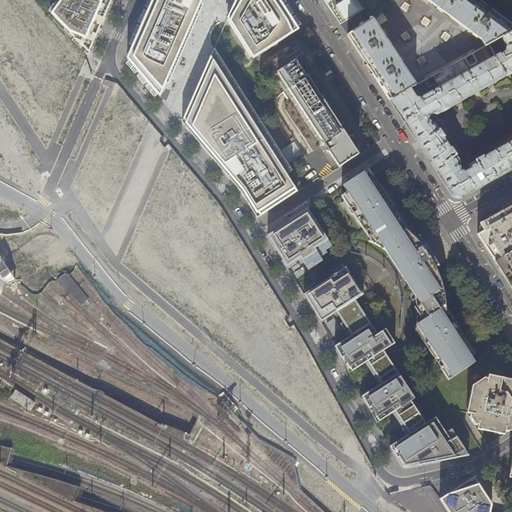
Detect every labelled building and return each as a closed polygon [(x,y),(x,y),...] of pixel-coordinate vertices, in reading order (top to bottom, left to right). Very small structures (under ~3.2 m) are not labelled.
[(64,0),(51,15),(54,17),(66,3),(72,0),(100,0),(106,3),(102,13),(106,14),(111,1),(109,0),(64,0)] [(73,36),(92,45),(106,14),(102,13),(106,3),(100,0),(72,0),(66,3),(54,17),(73,36)] [(202,0),(152,0),(127,58),(161,97),(202,0)] [(299,30),(279,0),(236,0),(228,19),(254,59),(299,30)] [(324,0),(331,10),(341,25),(365,10),(358,0),(324,0)] [(427,0),(438,7),(437,8),(442,12),(443,11),(473,34),(472,35),(477,38),(478,38),(482,40),(485,46),(489,44),(500,38),(511,31),(511,25),(494,12),(477,0),(427,0)] [(401,64),(387,42),(388,42),(384,36),(383,37),(372,20),(347,36),(354,45),(377,81),(390,100),(410,89),(415,86),(404,69),(405,69),(402,63),(401,64)] [(390,100),(400,116),(419,145),(442,181),(453,197),(460,199),(470,193),(495,179),(511,169),(511,31),(500,38),(506,46),(505,51),(501,53),(500,52),(495,55),(489,44),(485,46),(424,81),(429,89),(434,86),(437,91),(433,93),(430,93),(427,95),(426,97),(421,100),(416,99),(410,89),(390,100)] [(92,45),(73,36),(89,52),(92,45)] [(291,94),(339,167),(359,154),(349,139),(357,134),(298,43),(273,60),(280,71),(277,73),(291,94)] [(303,188),(213,52),(190,104),(184,119),(244,190),(261,216),(303,188)] [(282,149),(292,162),(302,154),(292,141),(282,149)] [(445,299),(444,292),(442,284),(440,279),(436,268),(439,265),(419,235),(412,240),(405,229),(402,231),(385,205),(390,202),(373,176),(368,169),(343,186),(347,193),(342,196),(369,238),(368,241),(385,249),(414,294),(416,305),(414,307),(416,311),(416,322),(415,329),(448,379),(475,362),(470,356),(475,353),(446,310),(445,299)] [(511,201),(507,204),(508,207),(501,211),(502,212),(498,214),(480,224),(484,232),(478,235),(482,241),(499,267),(511,286),(511,201)] [(294,218),(267,236),(274,246),(287,267),(297,261),(301,258),(309,271),(323,261),(319,255),(332,247),(312,216),(311,214),(298,223),(294,218)] [(198,240),(213,251),(223,238),(208,227),(198,240)] [(16,278),(0,253),(0,277),(9,284),(16,278)] [(346,268),(304,295),(321,323),(336,313),(351,335),(379,318),(346,268)] [(0,294),(1,295),(9,284),(0,277),(0,294)] [(327,323),(333,332),(340,328),(334,318),(327,323)] [(351,335),(335,346),(341,359),(344,358),(346,361),(352,372),(361,366),(359,363),(363,360),(365,363),(372,374),(375,372),(382,383),(379,385),(362,396),(369,409),(371,407),(377,418),(379,422),(388,416),(386,413),(390,410),(392,413),(400,424),(402,423),(409,433),(407,435),(390,447),(391,449),(397,459),(403,468),(415,466),(454,459),(469,456),(451,429),(443,434),(433,418),(426,423),(418,412),(411,400),(414,398),(391,362),(383,350),(395,343),(379,318),(351,335)] [(375,372),(372,374),(379,385),(382,383),(375,372)] [(477,429),(505,434),(505,431),(509,432),(511,429),(511,379),(489,375),(488,378),(484,377),(473,385),(467,413),(470,414),(470,417),(474,425),(478,425),(477,429)] [(19,402),(23,395),(16,391),(12,398),(19,402)] [(37,404),(23,395),(19,402),(32,411),(37,404)] [(402,423),(400,424),(407,435),(409,433),(402,423)] [(451,492),(440,499),(448,511),(487,511),(481,493),(471,478),(451,492)]
